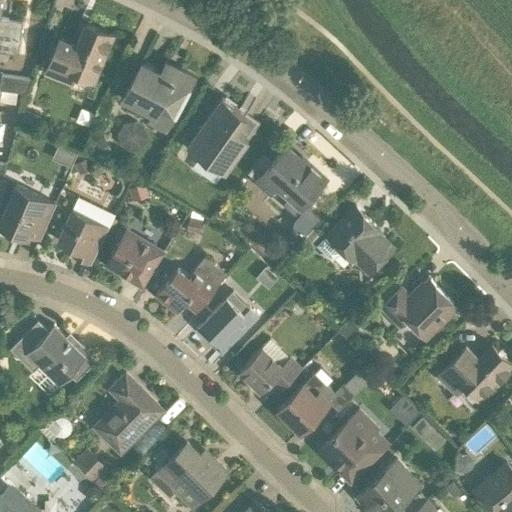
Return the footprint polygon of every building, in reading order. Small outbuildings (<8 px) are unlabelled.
[(0,0),(0,50),(18,53),(23,21),(0,17),(0,4),(1,1),(0,0)] [(59,38),(45,72),(73,84),(76,75),(92,81),(112,34),(86,23),(83,29),(85,30),(79,46),(59,38)] [(165,132),(195,77),(176,67),(171,76),(142,61),(121,99),(151,115),(147,122),(165,132)] [(1,74),(0,84),(0,89),(27,94),(31,79),(1,74)] [(222,96),(188,144),(226,172),(250,139),(261,123),(246,112),(222,96)] [(41,115),(26,109),(22,119),(37,125),(41,115)] [(112,152),(104,135),(90,142),(98,159),(112,152)] [(304,163),(302,165),(283,148),(272,161),(264,154),(248,173),(256,180),(254,182),(270,197),(279,187),(301,207),(324,180),(304,163)] [(81,173),(93,167),(88,157),(76,162),(81,173)] [(145,183),(129,187),(133,199),(149,195),(145,183)] [(41,238),(57,202),(16,184),(0,220),(0,223),(26,235),(27,232),(41,238)] [(114,218),(116,214),(79,196),(73,208),(74,208),(59,239),(79,249),(76,255),(92,263),(109,227),(114,229),(118,220),(114,218)] [(308,204),(294,218),(290,233),(298,241),(307,230),(320,216),(308,204)] [(356,205),(326,235),(324,238),(315,230),(307,238),(317,248),(319,246),(333,261),(342,251),(353,261),(355,260),(368,273),(393,247),(377,231),(380,229),(356,205)] [(199,231),(202,220),(190,217),(187,229),(199,231)] [(143,286),(166,250),(128,227),(108,259),(133,274),(131,278),(143,286)] [(204,254),(187,276),(177,268),(155,295),(177,312),(191,295),(202,305),(218,284),(227,273),(204,254)] [(425,338),(457,306),(430,278),(412,295),(403,286),(381,308),(400,328),(408,320),(425,338)] [(214,326),(231,343),(258,315),(249,306),(233,291),(227,297),(227,296),(199,324),(208,333),(214,326)] [(38,319),(11,348),(34,370),(40,365),(60,384),(71,372),(77,378),(98,357),(79,339),(75,343),(54,323),(48,329),(38,319)] [(346,337),(348,335),(355,327),(348,320),(340,328),(339,330),(346,337)] [(291,354),(290,356),(282,363),(264,345),(240,369),(261,390),(269,381),(279,391),(303,367),(291,354)] [(457,395),(465,387),(478,400),(511,365),(511,363),(493,345),(479,359),(466,346),(437,375),(457,395)] [(361,368),(346,382),(356,392),(370,378),(361,368)] [(300,431),(337,393),(315,371),(306,381),(304,380),(277,408),(300,431)] [(126,373),(109,390),(118,399),(92,425),(119,453),(163,409),(126,373)] [(422,415),(412,425),(421,434),(431,424),(422,415)] [(384,450),(351,417),(322,447),(340,465),(337,467),(352,482),(384,450)] [(168,461),(205,496),(228,472),(210,454),(205,459),(187,442),(168,461)] [(88,447),(74,461),(95,481),(96,480),(107,492),(114,485),(102,474),(109,467),(88,447)] [(468,453),(460,453),(457,471),(465,472),(473,468),(474,460),(468,453)] [(503,511),(511,505),(511,467),(505,459),(473,485),(494,511),(503,511)] [(407,511),(403,507),(400,504),(416,491),(392,463),(358,493),(374,511),(407,511)] [(452,480),(444,485),(453,497),(461,491),(452,480)] [(44,511),(33,501),(14,483),(0,497),(0,511),(44,511)] [(428,497),(427,498),(410,511),(436,511),(439,510),(428,497)] [(241,511),(268,511),(255,499),(241,511)]
